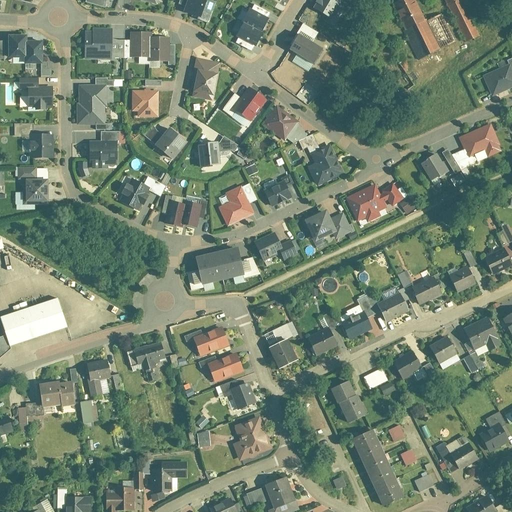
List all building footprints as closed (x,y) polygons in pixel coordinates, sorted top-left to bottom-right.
[(180,0),(178,6),(187,9),(184,17),(207,26),(215,4),(204,0),(180,0)] [(352,0),(326,0),(321,9),(340,20),(352,0)] [(447,13),(429,20),(421,0),(401,0),(399,1),(411,30),(418,27),(429,55),(459,43),(447,13)] [(467,0),(451,0),(467,43),(481,38),(467,0)] [(270,14),(254,5),(235,44),(252,54),(254,48),(256,49),(269,21),(268,20),(270,14)] [(319,34),(303,24),(288,52),(314,69),(324,53),(313,44),(319,34)] [(85,29),(85,57),(112,57),(112,29),(85,29)] [(8,54),(26,54),(26,37),(26,31),(8,31),(8,54)] [(126,34),(127,59),(145,59),(145,62),(166,62),(165,37),(148,38),(148,33),(126,34)] [(43,60),(43,36),(26,37),(26,54),(26,60),(43,60)] [(220,65),(197,60),(191,83),(196,85),(194,98),(213,102),(220,65)] [(483,79),(492,97),(511,87),(511,72),(509,67),(483,79)] [(159,80),(140,81),(141,90),(159,89),(159,80)] [(14,93),(17,93),(17,110),(50,109),(50,91),(34,91),(34,81),(14,81),(14,93)] [(71,102),(72,125),(103,123),(101,87),(74,88),(75,98),(75,102),(71,102)] [(232,95),(219,111),(230,119),(232,115),(245,125),(261,105),(245,92),(239,100),(232,95)] [(130,113),(134,112),(135,119),(154,119),(153,93),(129,94),(130,113)] [(271,110),(259,127),(278,139),(281,136),(284,143),(295,136),(287,120),(271,110)] [(22,139),(23,158),(45,157),(44,132),(30,133),(29,125),(10,126),(10,139),(22,139)] [(481,154),(484,159),(500,152),(487,126),(457,140),(467,161),(481,154)] [(164,129),(146,147),(163,164),(181,145),(164,129)] [(310,137),(297,143),(302,154),(315,147),(310,137)] [(219,145),(198,149),(199,160),(194,160),(195,167),(200,167),(201,173),(220,170),(238,147),(224,138),(219,145)] [(83,143),(84,163),(112,161),(112,142),(83,143)] [(308,171),(315,188),(340,177),(332,159),(329,161),(323,148),(307,154),(313,168),(308,171)] [(247,154),(241,149),(237,155),(244,160),(247,154)] [(415,163),(427,185),(439,178),(442,176),(431,155),(415,163)] [(12,166),(12,179),(31,179),(32,166),(12,166)] [(132,173),(114,199),(129,209),(142,191),(154,199),(165,183),(150,173),(144,182),(132,173)] [(20,181),(21,205),(42,205),(41,193),(41,181),(20,181)] [(281,182),(259,193),(267,209),(290,198),(281,182)] [(341,199),(352,221),(382,206),(371,184),(341,199)] [(259,213),(244,185),(229,193),(233,202),(223,207),(233,226),(259,213)] [(380,190),(388,206),(399,200),(391,185),(380,190)] [(167,216),(165,226),(180,229),(181,226),(196,229),(198,219),(205,220),(207,203),(187,198),(186,200),(166,198),(163,214),(167,216)] [(410,214),(419,207),(415,201),(406,208),(410,214)] [(328,233),(333,242),(349,234),(332,204),(298,222),(310,243),(328,233)] [(503,238),(511,234),(504,220),(497,224),(503,238)] [(258,262),(275,254),(279,263),(296,254),(289,240),(279,246),(273,234),(250,244),(258,262)] [(483,254),(490,267),(506,258),(499,245),(483,254)] [(190,260),(194,284),(237,277),(232,252),(190,260)] [(445,269),(453,286),(473,276),(465,259),(445,269)] [(414,298),(438,288),(428,265),(407,275),(403,265),(394,269),(399,280),(405,277),(414,298)] [(381,316),(406,304),(398,287),(373,299),(367,286),(361,289),(370,308),(376,305),(381,316)] [(336,317),(344,335),(367,323),(361,311),(370,308),(361,289),(351,294),(357,306),(336,317)] [(13,336),(62,320),(53,290),(0,307),(0,323),(2,328),(5,339),(13,336)] [(511,336),(511,302),(498,311),(511,336)] [(301,333),(310,350),(334,337),(325,322),(334,317),(327,305),(314,311),(320,323),(301,333)] [(459,324),(472,349),(499,335),(486,310),(459,324)] [(188,329),(194,347),(225,337),(220,319),(188,329)] [(272,363),(295,354),(285,328),(272,334),(268,323),(258,326),(272,363)] [(0,347),(13,336),(5,339),(2,328),(0,328),(0,347)] [(447,335),(427,345),(440,370),(460,360),(447,335)] [(148,358),(161,355),(157,338),(124,346),(126,355),(133,354),(136,367),(149,364),(148,358)] [(211,373),(240,362),(234,347),(206,358),(211,373)] [(395,360),(405,380),(423,370),(413,351),(395,360)] [(103,352),(82,357),(85,369),(82,370),(87,391),(97,388),(95,381),(103,380),(101,371),(107,370),(103,352)] [(179,354),(173,355),(175,366),(181,365),(179,354)] [(364,377),(370,389),(389,380),(383,368),(364,377)] [(32,375),(37,400),(56,396),(57,400),(72,397),(67,372),(55,375),(54,370),(32,375)] [(233,401),(249,395),(241,373),(236,375),(234,370),(212,378),(216,391),(228,387),(233,401)] [(393,381),(383,387),(387,394),(397,389),(393,381)] [(347,427),(366,418),(358,399),(356,400),(349,383),(327,392),(335,409),(339,408),(347,427)] [(100,422),(99,400),(85,401),(86,423),(100,422)] [(3,406),(0,407),(0,434),(5,433),(3,428),(11,424),(3,406)] [(486,448),(509,435),(493,406),(482,412),(487,420),(474,427),(486,448)] [(230,437),(237,455),(271,442),(259,409),(232,419),(237,434),(230,437)] [(404,424),(391,429),(396,442),(409,437),(404,424)] [(382,507),(404,497),(373,430),(351,440),(382,507)] [(432,438),(448,468),(474,454),(461,430),(442,440),(439,434),(432,438)] [(201,432),(202,446),(214,446),(213,431),(201,432)] [(138,485),(147,485),(168,485),(168,469),(182,469),(182,455),(148,455),(148,446),(134,446),(134,463),(138,463),(138,481),(138,485)] [(409,465),(421,461),(416,449),(404,453),(409,465)] [(102,485),(102,510),(114,509),(114,504),(128,504),(128,481),(138,481),(138,463),(134,463),(130,464),(130,478),(111,478),(112,484),(102,485)] [(282,511),(297,507),(284,473),(244,488),(249,502),(268,495),(269,499),(260,503),(263,511),(282,511)] [(418,480),(423,492),(438,485),(432,474),(418,480)] [(342,489),(351,486),(347,476),(338,480),(342,489)] [(62,491),(62,511),(77,511),(78,507),(86,507),(86,491),(62,491)] [(466,508),(468,511),(511,511),(511,507),(508,502),(497,509),(488,494),(466,508)] [(234,511),(228,497),(208,505),(211,511),(234,511)] [(28,511),(55,511),(46,498),(34,505),(35,508),(28,511)]
